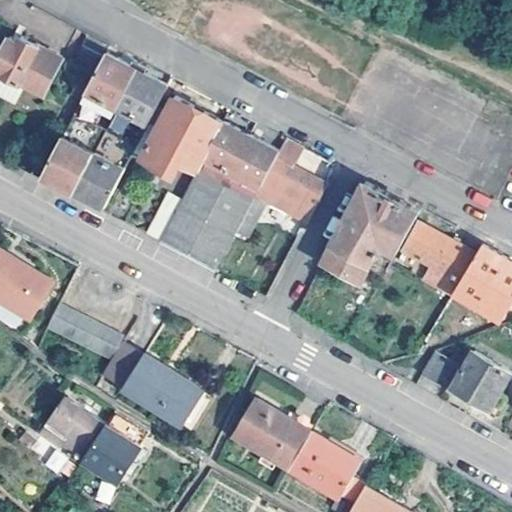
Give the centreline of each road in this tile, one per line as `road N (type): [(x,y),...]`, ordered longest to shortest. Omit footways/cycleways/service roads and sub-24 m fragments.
road 1 (residential): [(359,152),(72,0)]
road 2 (secondary): [(264,335),(0,188)]
road 3 (secondary): [(511,468),(264,335)]
road 4 (residential): [(359,152),(264,335)]
road 5 (residential): [(511,230),(359,152)]
